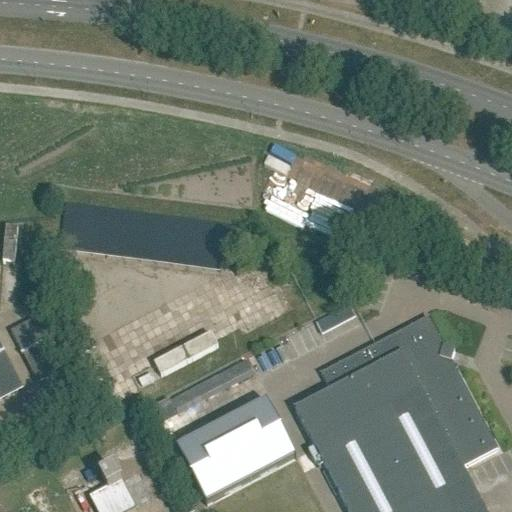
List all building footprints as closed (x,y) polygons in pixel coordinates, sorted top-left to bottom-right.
[(15,265),(18,229),(6,229),(4,264),(15,265)] [(55,352),(39,322),(38,320),(11,335),(23,357),(24,356),(40,386),(66,372),(65,370),(95,354),(85,336),(55,352)] [(347,511),(484,511),(463,472),(498,453),(452,364),(455,353),(444,349),(429,321),(322,377),(331,395),(295,413),(347,511)] [(161,379),(218,350),(212,337),(155,366),(161,379)] [(0,406),(23,394),(0,350),(0,406)] [(297,463),(267,406),(268,406),(267,404),(265,405),(266,406),(178,453),(177,451),(175,452),(176,454),(206,510),(206,511),(207,511),(208,511),(208,510),(296,464),(297,465),(298,464),(298,463),(297,463)] [(117,474),(130,501),(145,494),(132,467),(117,474)] [(96,511),(133,511),(136,511),(115,471),(101,478),(108,491),(90,500),(96,511)]
